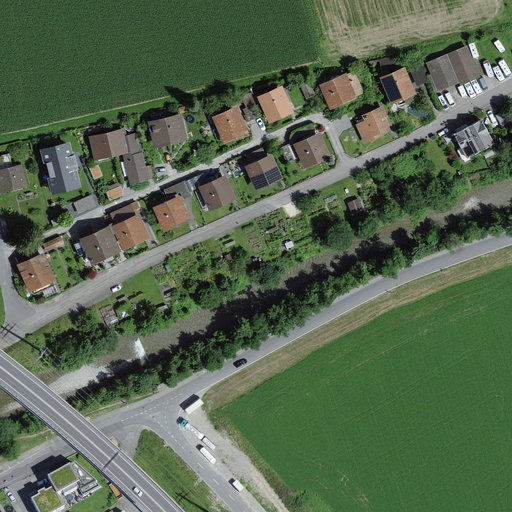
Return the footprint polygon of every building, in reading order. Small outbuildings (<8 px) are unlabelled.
[(460,86),(479,78),(465,48),(427,65),(439,90),(458,81),(460,86)] [(379,62),(381,70),(399,66),(397,55),(369,62),(370,64),(379,62)] [(420,67),(412,71),(417,83),(425,80),(420,67)] [(391,106),(416,95),(404,68),(379,78),(391,106)] [(328,108),(363,92),(353,70),(318,86),(328,108)] [(280,86),(256,98),(269,125),(294,113),(280,86)] [(355,126),(364,145),(390,133),(384,120),(388,118),(383,106),(361,117),(363,122),(355,126)] [(223,144),(247,134),(237,108),(213,117),(223,144)] [(502,127),(511,121),(511,116),(509,110),(496,117),(502,127)] [(153,149),(187,141),(181,116),(148,123),(153,149)] [(466,127),(479,151),(492,144),(480,120),(466,127)] [(464,159),(479,151),(466,127),(451,135),(464,159)] [(96,163),(120,157),(129,155),(125,138),(123,130),(90,138),(96,163)] [(302,169),(330,157),(320,134),(292,146),(298,159),(302,169)] [(138,135),(125,138),(129,155),(120,157),(128,188),(149,183),(138,135)] [(78,139),(46,146),(50,166),(61,164),(63,174),(84,169),(78,139)] [(298,159),(292,146),(291,144),(282,148),(288,163),(298,159)] [(255,191),(282,179),(271,155),(244,168),(255,191)] [(226,176),(227,178),(233,176),(227,162),(208,170),(213,181),(226,176)] [(0,191),(26,186),(22,165),(0,170),(0,191)] [(208,212),(236,200),(227,178),(226,176),(213,181),(198,187),(208,212)] [(165,192),(169,201),(179,197),(181,202),(191,198),(184,183),(165,192)] [(74,216),(97,204),(92,193),(69,205),(74,216)] [(169,201),(152,209),(163,235),(190,222),(181,202),(179,197),(169,201)] [(358,199),(346,205),(352,216),(364,211),(358,199)] [(123,252),(148,240),(137,216),(112,228),(123,252)] [(108,228),(79,241),(90,266),(119,253),(108,228)] [(46,255),(64,247),(60,238),(42,245),(46,255)] [(27,293),(55,282),(44,255),(17,266),(27,293)] [(66,511),(54,489),(29,502),(34,511),(66,511)]
